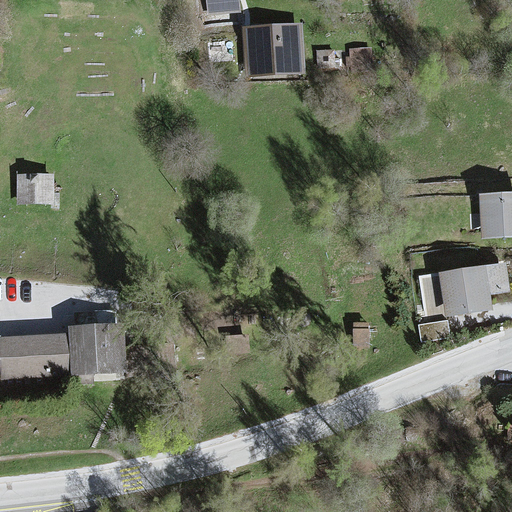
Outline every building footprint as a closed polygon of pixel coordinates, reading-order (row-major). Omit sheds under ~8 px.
[(242,0),(206,0),(207,17),(242,17),(242,0)] [(303,27),(243,33),(245,81),(308,78),(303,27)] [(60,179),(17,178),(17,207),(56,211),(60,179)] [(511,197),(482,198),(483,240),(511,239),(511,197)] [(511,280),(509,264),(487,266),(491,297),(511,293),(511,280)] [(487,266),(443,275),(450,321),(494,313),(491,297),(487,266)] [(438,269),(421,272),(425,294),(442,291),(438,269)] [(131,328),(72,329),(73,378),(131,377),(131,328)] [(70,336),(3,340),(4,384),(73,378),(70,336)]
